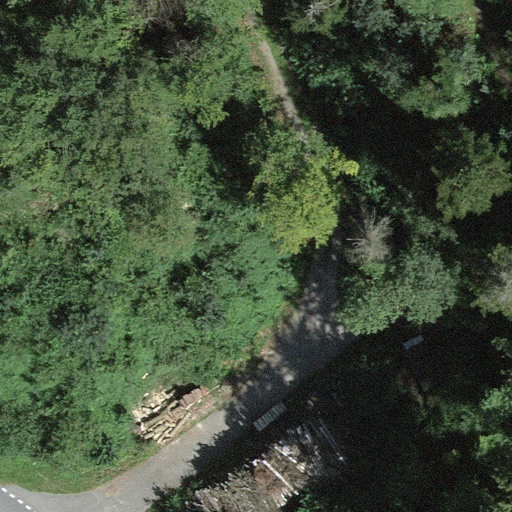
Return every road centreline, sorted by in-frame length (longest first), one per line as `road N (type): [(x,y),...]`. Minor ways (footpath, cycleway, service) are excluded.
road 1 (track): [(96,511),(251,415),(355,230),(348,125),(291,0)]
road 2 (track): [(478,310),(383,291),(355,230)]
